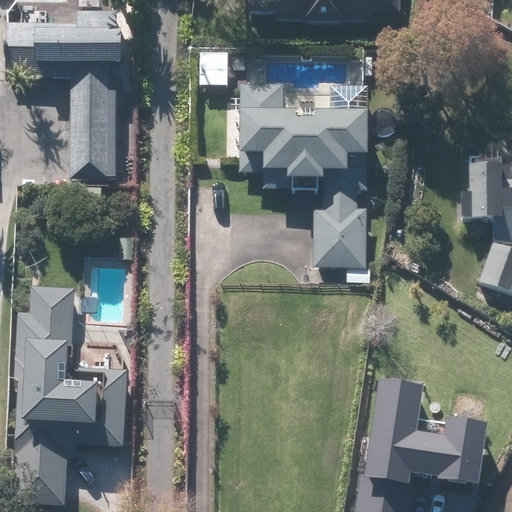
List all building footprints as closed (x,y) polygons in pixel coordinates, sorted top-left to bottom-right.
[(408,0),(253,0),(253,12),(409,14),(408,0)] [(81,26),(7,26),(7,79),(75,79),(75,179),(122,179),(122,63),(134,63),(134,29),(122,29),(122,12),(81,12),(81,26)] [(283,86),(249,85),(248,171),(267,171),(267,188),(320,189),(319,268),(371,269),(372,155),(378,155),(379,110),(283,109),(283,86)] [(495,244),(482,283),(511,293),(511,163),(468,164),(468,217),(499,217),(499,245),(495,244)] [(24,379),(19,499),(70,501),(72,458),(79,458),(80,443),(130,446),(133,368),(76,365),(79,290),(35,288),(34,314),(21,313),(18,379),(24,379)] [(375,370),(351,511),(406,511),(413,473),(479,484),(488,423),(446,416),(444,433),(419,429),(427,378),(375,370)]
